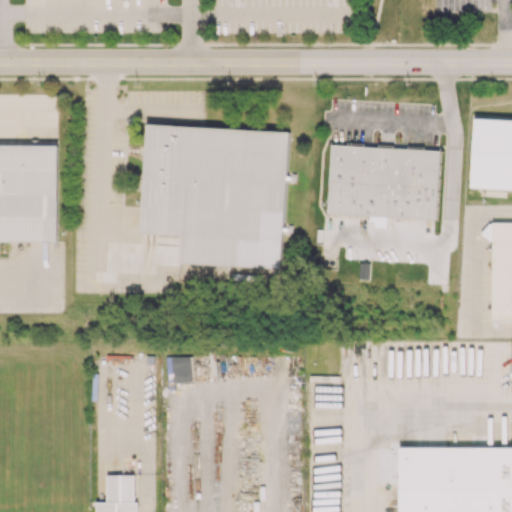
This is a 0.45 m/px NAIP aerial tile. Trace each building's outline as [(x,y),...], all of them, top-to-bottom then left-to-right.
[(511,119),(474,118),(471,186),(511,187),(511,119)] [(283,267),(289,130),(147,124),(142,233),(182,234),(181,263),(283,267)] [(0,240),(58,241),(59,145),(0,144),(0,240)] [(328,213),(372,215),(372,226),(387,227),(387,217),(438,219),(441,149),(331,144),(328,213)] [(511,221),(492,221),(491,321),(511,320),(511,221)] [(191,355),(166,356),(167,382),(192,381),(191,355)] [(511,511),(511,446),(400,447),(399,511),(511,511)] [(95,511),(136,511),(136,474),(106,474),(107,501),(96,501),(95,511)]
